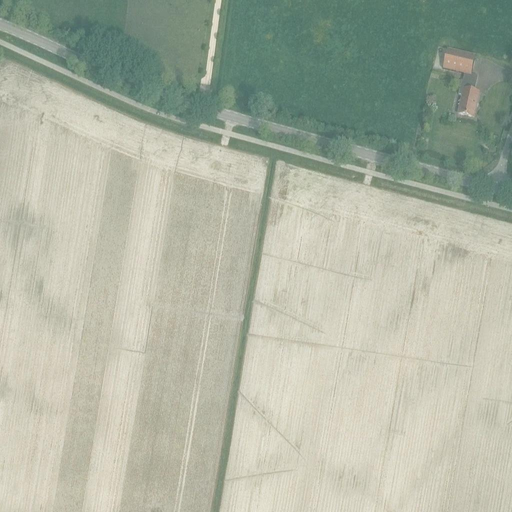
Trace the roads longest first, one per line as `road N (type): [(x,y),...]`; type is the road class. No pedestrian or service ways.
road 1 (tertiary): [(495,184),(204,110)]
road 2 (tertiary): [(204,110),(0,23)]
